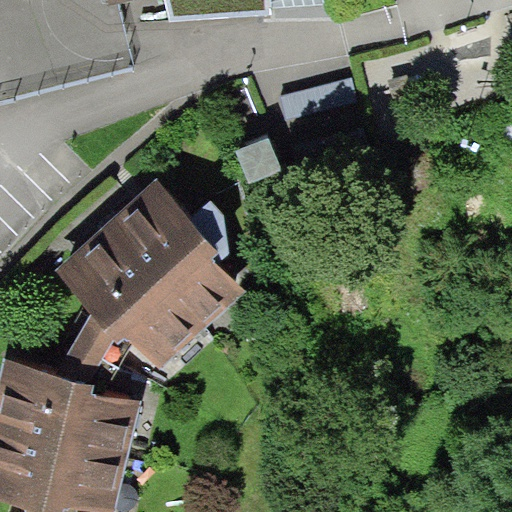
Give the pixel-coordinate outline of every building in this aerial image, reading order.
[(352,76),(279,96),(299,165),(372,145),(352,76)] [(269,135),(236,149),(252,184),(284,170),(269,135)] [(191,219),(156,180),(54,274),(91,314),(115,339),(117,342),(126,333),(159,369),(243,291),(218,264),(212,258),(221,250),(191,219)] [(211,201),(191,219),(221,250),(212,258),(218,264),(231,252),(224,215),(211,201)] [(511,269),(503,271),(511,330),(511,269)] [(322,278),(327,319),(372,315),(368,274),(322,278)] [(115,339),(91,314),(56,372),(89,381),(115,339)] [(102,511),(112,511),(140,402),(92,390),(94,382),(89,381),(56,372),(3,359),(0,372),(0,499),(25,506),(51,511),(63,511),(65,503),(102,511)] [(508,426),(511,425),(511,382),(501,384),(508,426)]
